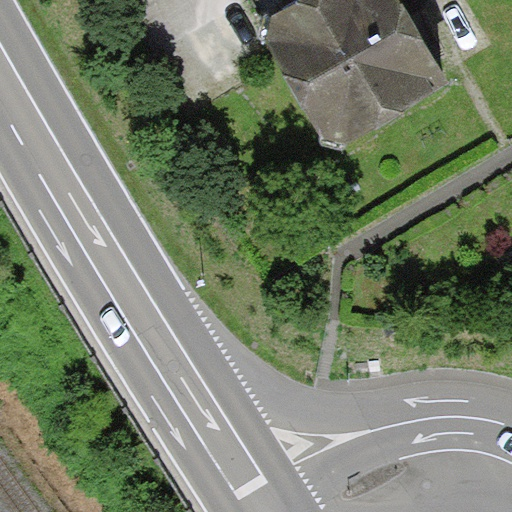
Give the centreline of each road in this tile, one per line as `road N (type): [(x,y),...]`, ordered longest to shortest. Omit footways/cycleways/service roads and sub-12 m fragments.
road 1 (primary): [(0,62),(261,501)]
road 2 (tertiary): [(511,453),(441,431),(396,438),(349,448),(261,501)]
